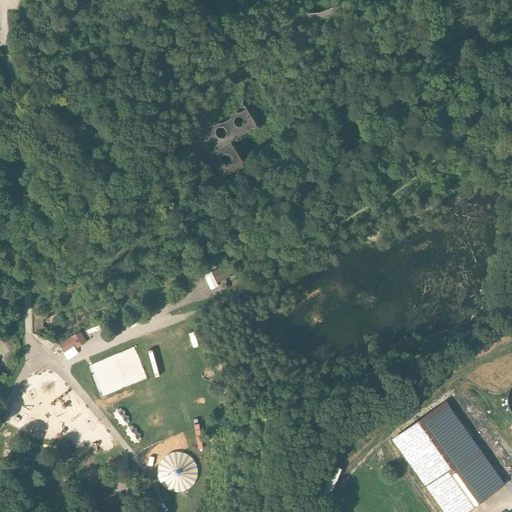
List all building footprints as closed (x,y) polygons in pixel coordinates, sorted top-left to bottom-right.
[(208,148),(222,173),(247,158),(239,146),(233,134),(256,120),(245,100),(204,123),(216,144),(208,148)] [(224,267),(211,273),(216,282),(221,280),(225,278),(229,276),(224,267)] [(227,281),(222,282),(222,287),(226,289),(229,288),(230,284),(227,281)] [(114,316),(106,319),(106,329),(113,334),(120,331),(121,320),(114,316)] [(75,326),(54,341),(60,350),(74,340),(78,346),(86,340),(75,326)] [(448,402),(394,440),(445,511),(460,511),(504,481),(448,402)]
